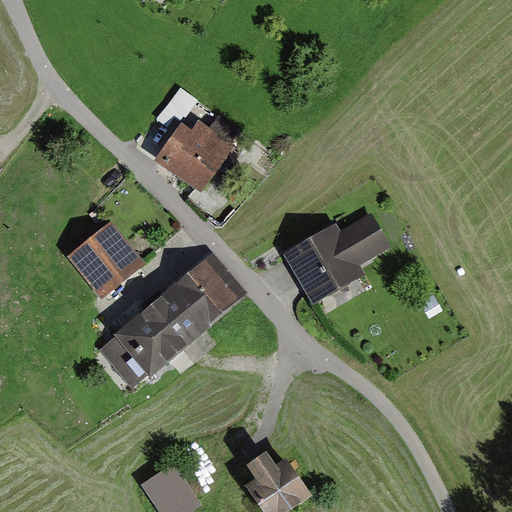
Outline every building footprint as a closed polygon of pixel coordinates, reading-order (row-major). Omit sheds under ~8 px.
[(237,149),(193,119),(162,164),(205,194),(237,149)] [(284,261),(314,309),(366,277),(361,269),(391,250),(371,217),(340,236),(336,229),(284,261)] [(113,226),(68,262),(102,305),(147,269),(113,226)] [(247,301),(214,260),(105,348),(138,389),(247,301)] [(244,494),(257,511),(300,511),(313,503),(285,464),(274,472),(267,462),(247,477),(254,487),(244,494)] [(199,511),(203,510),(175,468),(142,490),(156,511),(199,511)]
